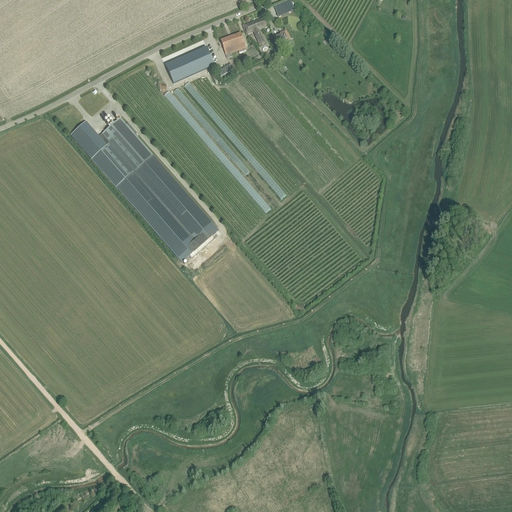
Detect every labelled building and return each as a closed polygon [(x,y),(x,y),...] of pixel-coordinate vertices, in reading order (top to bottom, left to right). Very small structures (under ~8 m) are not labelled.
[(263,19),(244,25),(247,34),(253,32),(260,46),(266,43),(260,30),(266,27),(263,19)] [(280,33),(274,36),(279,46),(285,43),(290,40),(291,40),(288,34),(286,31),(280,33)] [(240,33),(220,41),(227,59),(233,57),(231,53),(239,51),(240,53),(247,51),(242,38),(240,33)] [(206,47),(165,66),(173,84),(215,66),(206,47)] [(231,64),(218,72),(220,77),(234,70),(231,64)] [(86,122),(70,135),(93,161),(116,188),(182,263),(186,260),(189,263),(219,236),(216,233),(219,231),(154,156),(120,118),(99,137),(86,122)]
